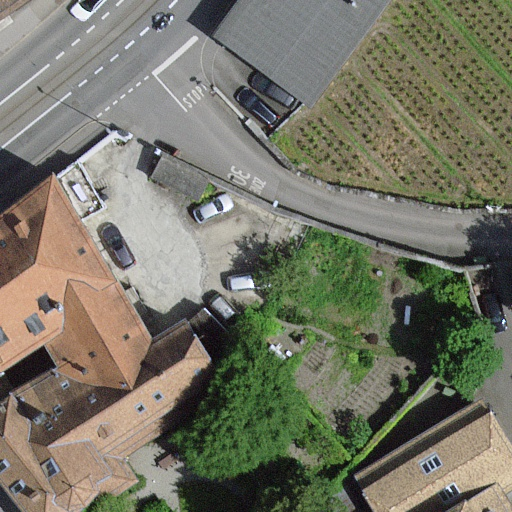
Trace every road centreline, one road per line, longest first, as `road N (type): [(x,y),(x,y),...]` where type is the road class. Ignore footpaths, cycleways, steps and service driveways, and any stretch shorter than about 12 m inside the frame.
road 1 (residential): [(143,55),(212,137),(264,179),(411,230),(511,237)]
road 2 (secondary): [(0,171),(143,55)]
road 3 (secondary): [(98,0),(0,81)]
